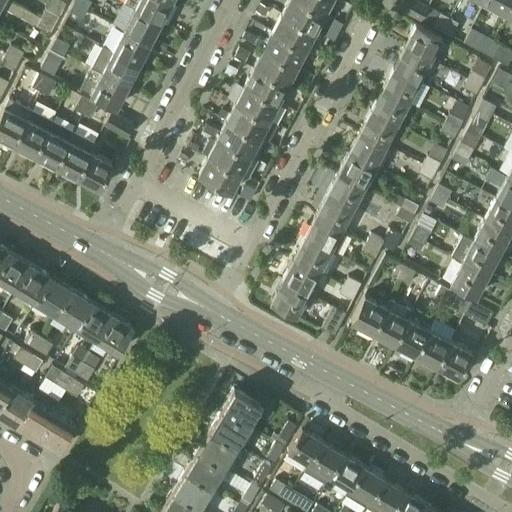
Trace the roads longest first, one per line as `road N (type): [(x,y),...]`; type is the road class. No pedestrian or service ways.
road 1 (residential): [(378,0),(211,314)]
road 2 (residential): [(109,231),(229,0)]
road 3 (residential): [(322,371),(327,401),(508,511)]
road 4 (tertiary): [(458,438),(322,371)]
road 5 (tertiary): [(211,314),(98,251)]
road 6 (tertiary): [(322,371),(211,314)]
